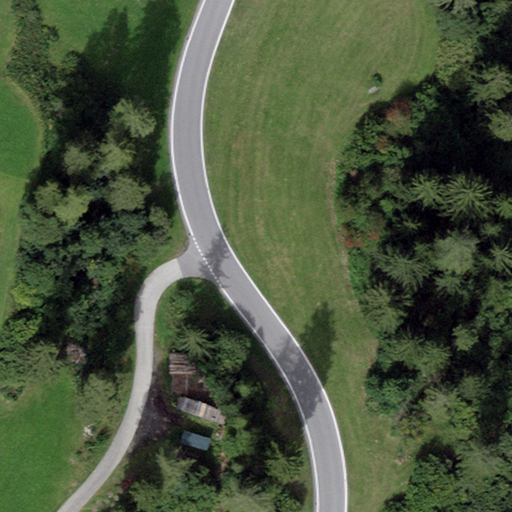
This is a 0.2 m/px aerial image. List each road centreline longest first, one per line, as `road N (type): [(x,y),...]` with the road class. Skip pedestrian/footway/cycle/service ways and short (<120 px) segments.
road 1 (unclassified): [(331,511),(315,409),(217,253),(187,165),(187,106),(219,0)]
road 2 (track): [(68,511),(131,417),(153,283),(217,253)]
